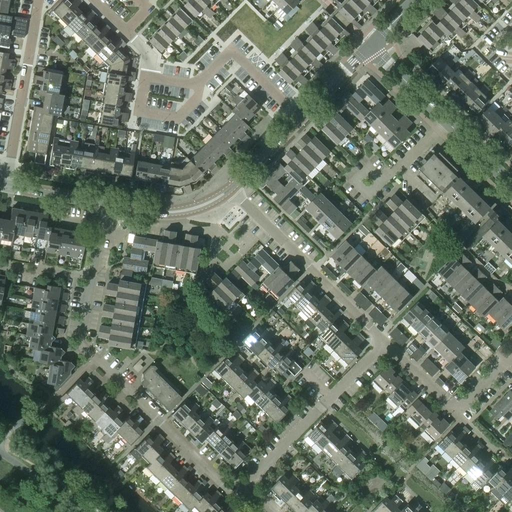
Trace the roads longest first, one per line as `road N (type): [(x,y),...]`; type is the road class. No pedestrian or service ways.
road 1 (residential): [(245,485),(220,481),(90,354)]
road 2 (residential): [(245,485),(386,339)]
road 3 (residential): [(9,163),(39,0)]
road 4 (residential): [(201,81),(231,51),(301,121)]
road 5 (tertiary): [(231,189),(178,212),(105,203)]
road 6 (residential): [(146,76),(139,111),(177,118),(201,81)]
